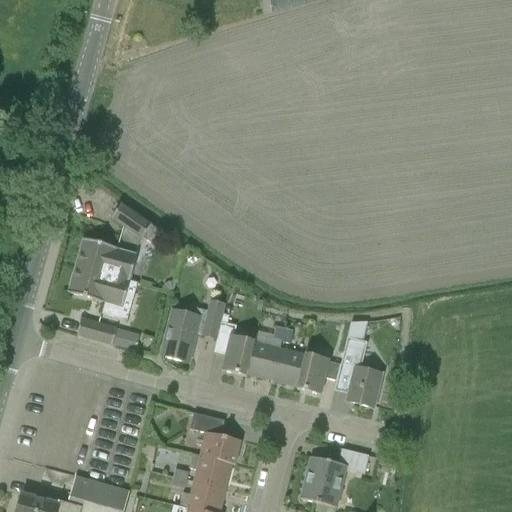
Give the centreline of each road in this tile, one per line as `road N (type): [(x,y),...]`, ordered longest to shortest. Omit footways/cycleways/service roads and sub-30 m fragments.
road 1 (tertiary): [(13,341),(105,0)]
road 2 (residential): [(289,416),(13,341)]
